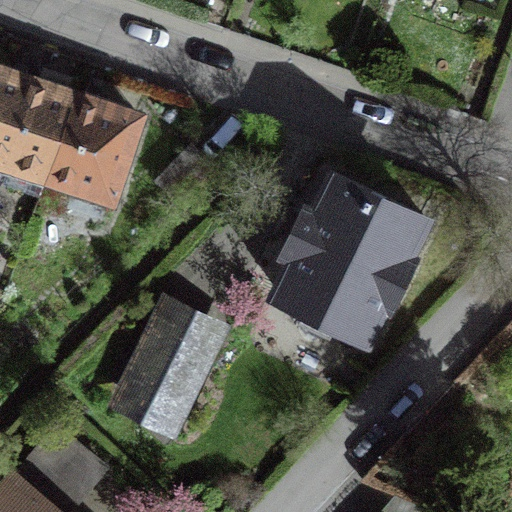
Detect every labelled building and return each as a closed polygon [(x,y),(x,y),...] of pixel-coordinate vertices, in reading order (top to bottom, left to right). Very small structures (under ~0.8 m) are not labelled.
[(0,73),(0,156),(46,172),(72,93),(1,70),(0,73)] [(136,114),(72,93),(46,172),(111,192),(136,114)] [(190,144),(158,177),(177,195),(210,162),(190,144)] [(423,212),(316,167),(254,313),(361,358),(423,212)] [(218,325),(165,299),(113,405),(166,431),(218,325)] [(66,511),(106,466),(55,421),(0,484),(0,511),(66,511)]
